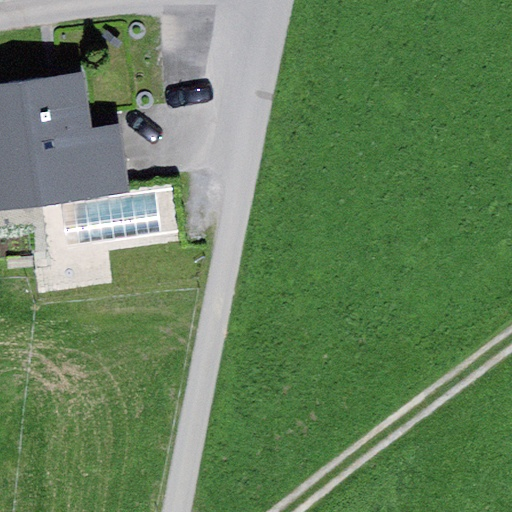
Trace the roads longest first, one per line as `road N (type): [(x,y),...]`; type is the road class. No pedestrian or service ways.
road 1 (track): [(279,0),(184,511)]
road 2 (track): [(301,511),(511,346)]
